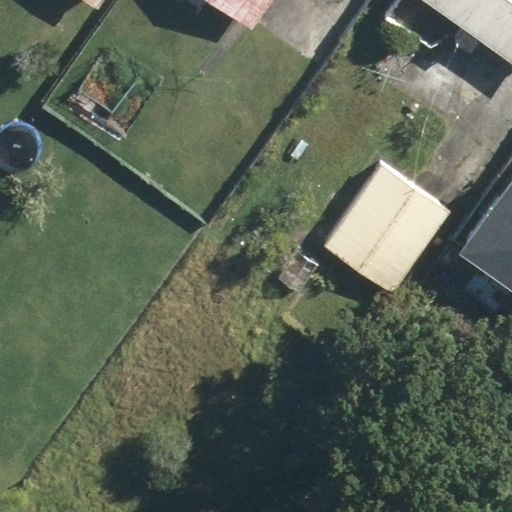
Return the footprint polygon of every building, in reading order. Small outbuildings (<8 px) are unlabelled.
[(210,0),(237,0),(264,19),(277,0),(193,0),(205,7),(210,0)] [(491,29),(511,43),(511,0),(453,0),(476,17),(466,28),(483,40),(491,29)] [(298,85),(274,64),(227,117),(250,138),(298,85)] [(331,236),(400,286),(460,204),(390,153),(331,236)] [(286,271),(308,286),(327,258),(306,243),(286,271)] [(318,307),(336,322),(351,304),(332,289),(318,307)]
